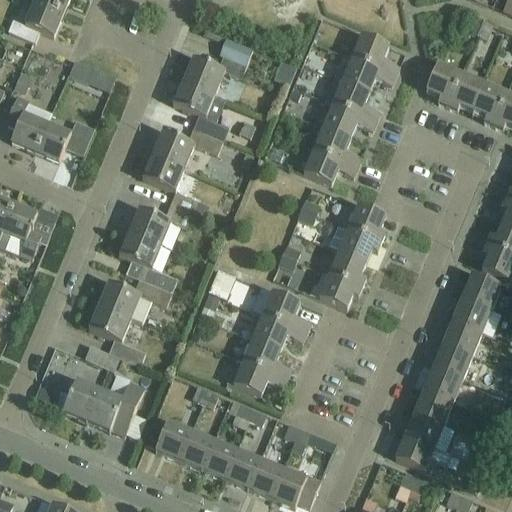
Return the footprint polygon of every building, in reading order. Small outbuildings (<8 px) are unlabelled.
[(63,18),(20,0),(16,0),(35,7),(25,31),(13,26),(8,37),(35,48),(39,37),(53,42),(63,18)] [(20,0),(63,18),(70,0),(20,0)] [(511,20),(511,0),(509,0),(502,16),(511,20)] [(479,40),(484,28),(475,24),(470,36),(479,40)] [(484,28),(479,40),(489,44),(494,32),(484,28)] [(352,63),(396,81),(400,72),(384,65),(390,51),(362,39),(352,63)] [(183,86),(216,99),(226,76),(241,83),(253,55),(226,44),(220,59),(223,60),(218,73),(192,62),(183,86)] [(345,60),(335,83),(342,86),(370,98),(375,85),(392,92),(396,81),(352,63),(345,60)] [(76,65),(70,80),(89,88),(95,72),(76,65)] [(449,112),(463,79),(439,69),(427,97),(441,103),(439,108),(449,112)] [(31,84),(20,79),(13,96),(24,101),(31,84)] [(463,79),(449,112),(458,116),(461,110),(474,116),(486,88),(463,79)] [(216,99),(183,86),(173,109),(198,120),(192,133),(222,146),(222,145),(223,146),(229,132),(217,127),(226,104),(216,99)] [(342,86),(333,109),(377,128),(381,119),(365,112),(370,98),(342,86)] [(486,88),(474,116),(487,122),(485,126),(495,131),(508,98),(486,88)] [(511,99),(508,98),(495,131),(508,136),(511,131),(511,99)] [(36,158),(48,130),(52,119),(28,109),(28,107),(18,103),(7,130),(16,134),(11,148),(36,158)] [(377,128),(333,109),(323,132),(351,144),(357,130),(373,137),(377,128)] [(48,130),(36,158),(59,168),(64,154),(76,159),(83,162),(94,135),(88,132),(76,127),(71,139),(48,130)] [(351,144),(323,132),(314,155),(358,173),(362,163),(346,157),(351,144)] [(162,136),(152,159),(185,173),(195,150),(217,159),(223,146),(222,146),(192,133),(187,146),(162,136)] [(358,173),(314,155),(303,179),(331,191),(338,177),(354,183),(358,173)] [(152,159),(142,183),(175,197),(176,196),(185,173),(152,159)] [(253,161),(246,159),(241,170),(248,172),(253,161)] [(175,197),(170,210),(193,220),(199,206),(176,196),(175,197)] [(0,237),(1,238),(14,208),(0,202),(0,237)] [(511,206),(507,204),(503,213),(507,215),(501,230),(511,233),(511,206)] [(199,206),(193,220),(204,224),(210,211),(199,206)] [(303,214),(316,220),(320,212),(306,206),(303,214)] [(1,238),(0,241),(0,250),(20,259),(32,264),(40,246),(46,248),(50,240),(32,233),(38,218),(14,208),(1,238)] [(193,220),(170,210),(164,223),(139,212),(129,236),(162,250),(172,227),(188,233),(193,220)] [(348,234),(382,247),(386,238),(380,236),(386,222),(358,210),(348,234)] [(316,220),(303,214),(298,224),(312,230),(316,220)] [(382,247),(348,234),(338,230),(329,252),(339,256),(366,268),(372,256),(377,258),(382,247)] [(511,233),(501,230),(496,242),(491,240),(487,250),(511,260),(511,233)] [(129,236),(119,259),(131,264),(125,278),(139,284),(172,298),(172,297),(178,283),(169,279),(163,277),(153,273),(162,250),(129,236)] [(511,281),(511,260),(487,250),(483,259),(488,261),(482,275),(510,287),(511,281)] [(287,251),(283,260),(297,266),(301,257),(287,251)] [(339,256),(329,279),(362,293),(366,284),(361,282),(366,268),(339,256)] [(297,266),(283,260),(280,269),(293,275),(297,266)] [(238,289),(245,293),(240,303),(245,305),(250,294),(248,293),(251,288),(225,274),(215,293),(231,302),(238,289)] [(362,293),(329,279),(322,277),(317,287),(316,287),(311,300),(347,315),(353,301),(358,303),(362,293)] [(462,304),(492,316),(502,292),(472,279),(462,304)] [(108,286),(98,311),(131,324),(132,324),(143,329),(153,305),(166,311),(172,298),(139,284),(134,297),(108,286)] [(263,321),(307,338),(311,328),(295,322),(300,308),(261,292),(252,316),(263,321)] [(219,303),(209,299),(200,321),(210,325),(219,303)] [(492,316),(462,304),(453,326),(482,339),(492,316)] [(131,324),(98,311),(88,334),(114,345),(108,358),(120,363),(140,372),(146,358),(122,348),(131,324)] [(263,321),(253,344),(281,355),(287,342),(303,348),(307,338),(263,321)] [(453,326),(443,350),(473,363),(482,339),(453,326)] [(281,355),(253,344),(244,366),(288,384),(292,375),(276,368),(281,355)] [(473,363),(443,350),(433,373),(463,386),(473,363)] [(114,377),(120,363),(108,358),(91,351),(86,365),(114,377)] [(288,384),(244,366),(236,385),(234,390),(262,402),(268,388),(284,394),(288,384)] [(433,373),(424,396),(454,408),(463,386),(433,373)] [(177,380),(167,411),(185,416),(194,385),(177,380)] [(110,399),(101,395),(87,427),(110,437),(111,435),(124,441),(144,394),(129,388),(116,382),(110,399)] [(229,382),(227,387),(234,390),(236,385),(229,382)] [(87,427),(101,395),(77,385),(72,399),(61,394),(54,410),(65,415),(64,418),(87,427)] [(203,408),(208,396),(197,391),(192,403),(203,408)] [(219,400),(208,396),(203,408),(214,412),(219,400)] [(424,396),(415,418),(445,431),(454,408),(424,396)] [(249,428),(254,415),(241,410),(236,422),(249,428)] [(500,413),(495,425),(505,430),(511,417),(500,413)] [(267,420),(254,415),(249,428),(261,433),(267,420)] [(445,431),(415,418),(405,442),(435,454),(446,458),(456,435),(445,431)] [(505,430),(495,425),(490,437),(501,441),(505,430)] [(179,466),(192,436),(168,426),(155,455),(179,466)] [(295,446),(300,434),(289,429),(284,442),(295,446)] [(310,438),(300,434),(295,446),(305,451),(310,438)] [(215,446),(192,436),(179,466),(203,475),(215,446)] [(435,454),(405,442),(395,465),(426,477),(431,464),(445,470),(449,459),(446,458),(435,454)] [(238,455),(215,446),(203,475),(225,485),(238,455)] [(261,465),(238,455),(225,485),(248,494),(261,465)] [(476,471),(486,475),(491,463),(481,458),(476,471)] [(261,465),(248,494),(271,504),(283,475),(261,465)] [(486,475),(476,471),(466,494),(477,498),(486,475)] [(307,484),(283,475),(271,504),(290,511),(296,511),(298,509),(305,511),(310,511),(321,488),(308,482),(307,484)] [(411,495),(417,482),(406,478),(401,490),(411,495)] [(417,482),(411,495),(408,502),(419,506),(427,487),(417,482)] [(453,511),(457,511),(462,501),(452,497),(446,509),(453,511)] [(462,501),(457,511),(469,511),(472,506),(462,501)] [(0,511),(11,511),(13,509),(0,503),(0,511)] [(362,511),(376,511),(378,508),(366,503),(362,511)]
